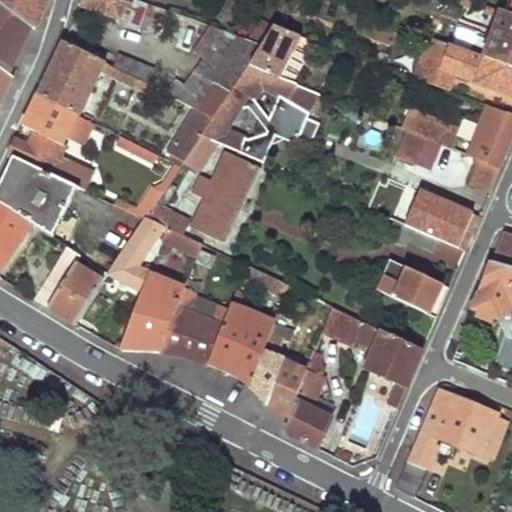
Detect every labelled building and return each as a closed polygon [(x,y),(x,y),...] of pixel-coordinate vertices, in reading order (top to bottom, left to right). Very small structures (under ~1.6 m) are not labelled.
[(0,0),(0,68),(10,76),(33,25),(3,3),(0,0)] [(36,28),(48,0),(3,0),(3,3),(33,25),(36,28)] [(83,0),(81,5),(120,18),(126,0),(83,0)] [(148,6),(133,0),(126,0),(120,18),(117,25),(138,33),(148,6)] [(511,17),(496,11),(495,16),(502,18),(486,59),(511,68),(511,17)] [(263,46),(210,27),(192,51),(202,59),(176,97),(196,107),(201,110),(220,82),(233,90),(249,67),(263,46)] [(249,67),(280,80),(299,40),(274,30),(263,46),(249,67)] [(450,46),(431,39),(426,51),(445,58),(450,46)] [(280,80),(292,85),(312,44),(299,40),(280,80)] [(73,114),(79,117),(105,63),(63,43),(38,96),(73,114)] [(511,68),(486,59),(450,46),(445,58),(426,51),(415,82),(428,87),(447,94),(448,94),(455,77),(511,97),(511,68)] [(156,70),(119,55),(113,67),(149,84),(156,70)] [(215,116),(202,137),(218,144),(260,163),(267,147),(228,129),(234,121),(239,120),(242,119),(244,115),(244,113),(243,111),(241,108),(247,99),(252,102),(259,94),(265,92),(285,104),(296,87),(292,85),(280,80),(249,67),(233,90),(215,116)] [(0,104),(13,78),(10,76),(0,68),(0,104)] [(215,116),(233,90),(220,82),(201,110),(215,116)] [(325,99),(296,87),(285,104),(307,117),(316,101),(321,105),(325,99)] [(333,102),(339,104),(344,96),(337,93),(333,102)] [(38,96),(27,119),(64,137),(73,114),(38,96)] [(201,110),(196,107),(171,152),(187,159),(202,137),(215,116),(201,110)] [(511,118),(486,108),(481,121),(511,131),(511,118)] [(509,153),(511,144),(511,131),(481,121),(478,128),(464,122),(460,131),(408,110),(401,130),(406,133),(425,141),(449,151),(456,133),(473,140),(465,157),(482,164),(501,172),(509,153)] [(15,161),(66,184),(70,176),(52,167),(56,160),(61,162),(66,148),(35,132),(29,145),(17,140),(9,158),(15,161)] [(415,166),(425,141),(406,133),(396,158),(415,166)] [(187,159),(185,162),(200,171),(218,144),(202,137),(187,159)] [(116,138),(111,149),(151,167),(156,156),(116,138)] [(202,211),(235,226),(263,169),(227,153),(214,183),(206,201),(202,211)] [(66,184),(15,161),(9,171),(72,203),(76,189),(66,184)] [(491,195),(501,172),(482,164),(472,187),(491,195)] [(181,168),(177,165),(164,184),(168,187),(181,168)] [(0,206),(34,226),(55,238),(72,203),(9,171),(0,190),(0,206)] [(200,177),(191,194),(206,201),(214,183),(200,177)] [(163,195),(151,189),(133,216),(145,222),(147,219),(156,206),(163,195)] [(0,274),(34,226),(0,206),(0,274)] [(147,219),(166,228),(170,230),(182,236),(190,220),(156,206),(147,219)] [(235,226),(202,211),(193,228),(227,245),(235,226)] [(420,214),(411,230),(437,242),(455,249),(461,235),(420,214)] [(152,275),(153,274),(143,269),(166,228),(147,219),(145,222),(112,271),(110,274),(145,295),(152,275)] [(437,242),(411,230),(395,223),(388,239),(408,247),(409,244),(432,254),(437,242)] [(170,230),(165,242),(199,259),(205,247),(182,236),(170,230)] [(511,236),(505,235),(493,265),(511,270),(511,236)] [(83,254),(76,250),(68,265),(74,269),(83,254)] [(110,274),(112,271),(102,266),(93,280),(87,275),(95,261),(83,254),(74,269),(65,283),(49,308),(76,324),(110,274)] [(444,304),(450,289),(391,263),(378,292),(437,320),(444,304)] [(511,270),(493,265),(473,312),(497,323),(505,308),(511,309),(511,307),(511,270)] [(248,268),(244,278),(284,298),(288,287),(248,268)] [(49,308),(65,283),(53,275),(37,300),(49,308)] [(187,287),(189,283),(175,277),(172,283),(152,275),(145,295),(122,352),(158,353),(187,287)] [(209,366),(231,311),(221,306),(213,323),(191,313),(199,298),(200,295),(187,287),(158,353),(171,355),(178,357),(184,358),(192,360),(200,363),(209,366)] [(271,334),(275,323),(241,308),(247,296),(239,293),(231,311),(209,366),(218,369),(225,373),(232,377),(239,381),(250,388),(271,334)] [(221,306),(199,298),(191,313),(213,323),(221,306)] [(408,387),(423,352),(332,308),(323,332),(373,355),(367,368),(397,382),(408,387)] [(282,367),(284,361),(278,357),(284,339),(271,334),(250,388),(257,394),(262,399),(267,405),(282,367)] [(305,379),(290,420),(286,430),(293,438),(319,451),(334,418),(313,410),(327,369),(324,368),(323,356),(315,353),(305,379)] [(267,405),(267,409),(290,420),(305,379),(282,367),(267,405)] [(398,410),(408,387),(397,382),(387,406),(398,410)] [(397,491),(413,499),(425,472),(417,468),(427,444),(438,442),(479,458),(481,454),(495,421),(495,418),(438,393),(397,491)] [(495,421),(481,454),(492,459),(506,426),(495,421)] [(159,458),(170,462),(177,442),(170,440),(167,448),(163,447),(159,458)] [(438,442),(427,444),(417,468),(425,472),(438,442)]
